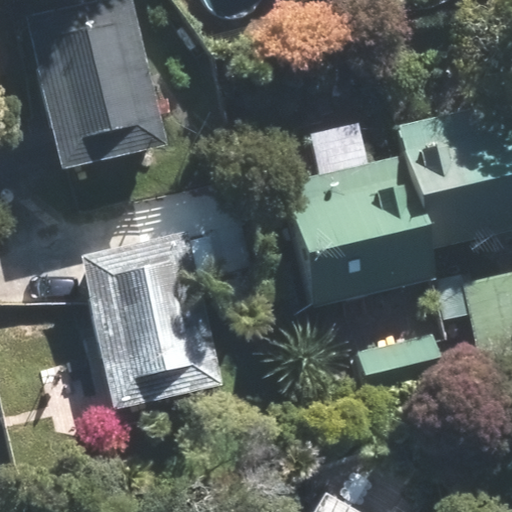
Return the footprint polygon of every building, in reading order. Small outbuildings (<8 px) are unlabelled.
[(105,9),(5,31),(38,173),(138,150),(105,9)] [(511,189),(495,118),(384,144),(413,264),(511,239),(511,189)] [(380,167),(282,191),(309,304),(408,280),(380,167)] [(156,250),(63,273),(97,412),(191,389),(156,250)] [(511,274),(453,288),(468,351),(511,340),(511,274)] [(425,338),(343,358),(356,411),(438,391),(425,338)]
